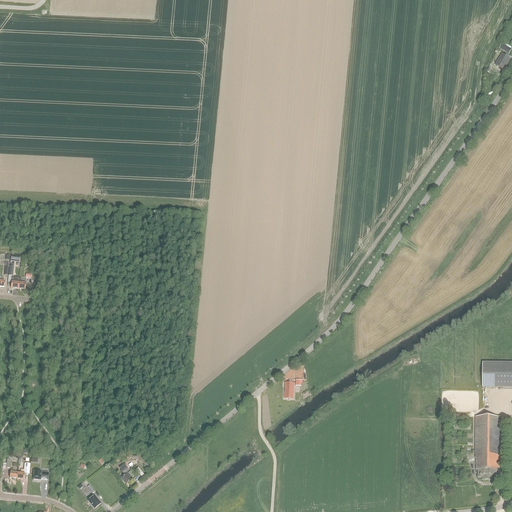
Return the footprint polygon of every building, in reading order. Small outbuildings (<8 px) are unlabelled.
[(507,54),(510,48),(502,44),(498,49),(507,54)] [(504,71),(511,60),(502,54),(495,65),(504,71)] [(511,363),(482,363),(482,389),(511,388),(511,363)] [(293,400),(294,383),(285,383),(284,399),(293,400)] [(500,469),(500,418),(475,418),(475,459),(476,459),(476,470),(478,470),(478,478),(481,478),(481,481),(490,481),(490,478),(496,478),(496,471),(500,469)] [(124,475),(130,471),(126,467),(121,471),(124,475)] [(34,476),(33,481),(40,482),(41,480),(41,472),(41,471),(38,471),(37,472),(34,472),(33,476),(34,476)] [(121,479),(126,485),(131,481),(130,480),(132,478),(128,473),(121,479)] [(92,494),(95,492),(89,486),(87,488),(92,494)] [(94,497),(88,501),(94,509),(100,504),(94,497)]
